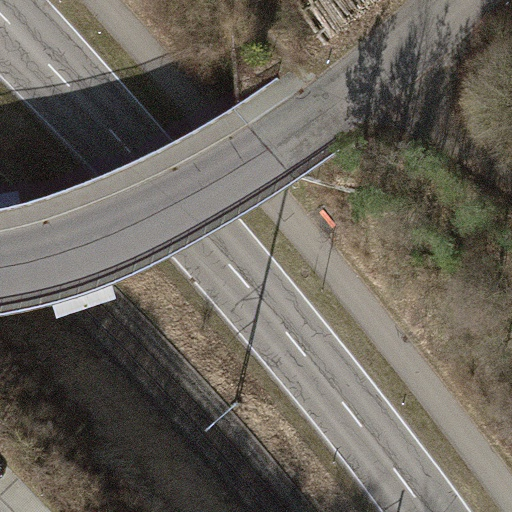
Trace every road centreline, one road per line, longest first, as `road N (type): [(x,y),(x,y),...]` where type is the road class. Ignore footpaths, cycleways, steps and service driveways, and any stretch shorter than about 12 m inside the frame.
road 1 (primary): [(427,511),(276,317),(0,12)]
road 2 (residential): [(0,267),(109,235),(217,182),(338,105),(458,0)]
road 3 (track): [(373,74),(468,172)]
